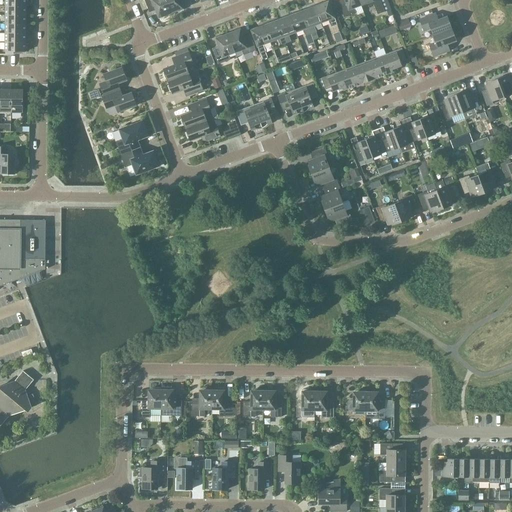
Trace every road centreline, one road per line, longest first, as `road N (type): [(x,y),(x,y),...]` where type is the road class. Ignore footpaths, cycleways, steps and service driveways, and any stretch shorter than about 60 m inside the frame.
road 1 (residential): [(117,478),(121,369),(425,371),(425,433)]
road 2 (residential): [(511,202),(402,241),(316,239),(274,141)]
road 3 (residential): [(274,141),(484,63)]
road 4 (residential): [(292,511),(285,504),(131,506)]
road 5 (residential): [(40,196),(120,197),(182,175)]
road 6 (residential): [(182,175),(137,54),(144,42)]
road 7 (residential): [(40,196),(42,70)]
road 8 (residential): [(144,42),(257,0)]
